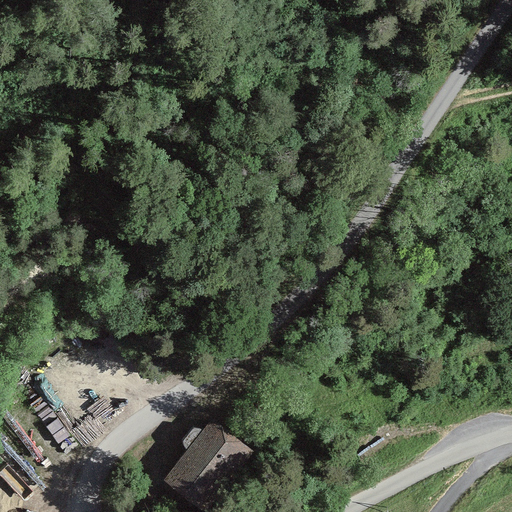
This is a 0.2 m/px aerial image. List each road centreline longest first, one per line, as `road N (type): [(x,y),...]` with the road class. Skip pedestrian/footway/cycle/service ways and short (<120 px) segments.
road 1 (unclassified): [(87,511),(92,477),(115,445),(230,362),(332,261),(511,4)]
road 2 (unclassified): [(341,511),(454,453),(511,438)]
